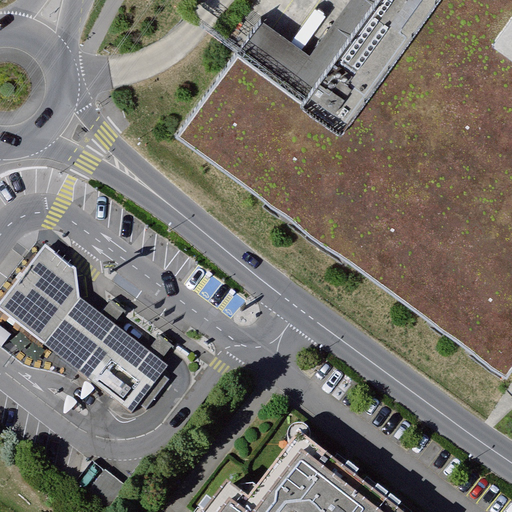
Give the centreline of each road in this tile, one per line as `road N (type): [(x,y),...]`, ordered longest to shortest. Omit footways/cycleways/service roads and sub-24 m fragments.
road 1 (unclassified): [(56,117),(304,312)]
road 2 (residential): [(239,345),(67,217),(34,212),(0,236)]
road 3 (unclassified): [(304,312),(511,463)]
